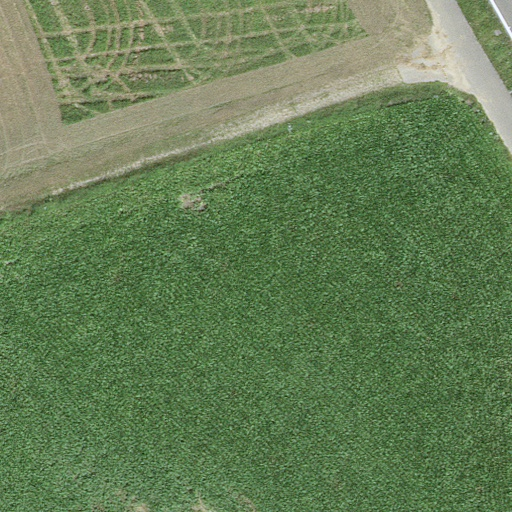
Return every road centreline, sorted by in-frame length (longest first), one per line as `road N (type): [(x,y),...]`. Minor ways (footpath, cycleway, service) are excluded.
road 1 (track): [(459,56),(0,200)]
road 2 (track): [(432,0),(511,154)]
